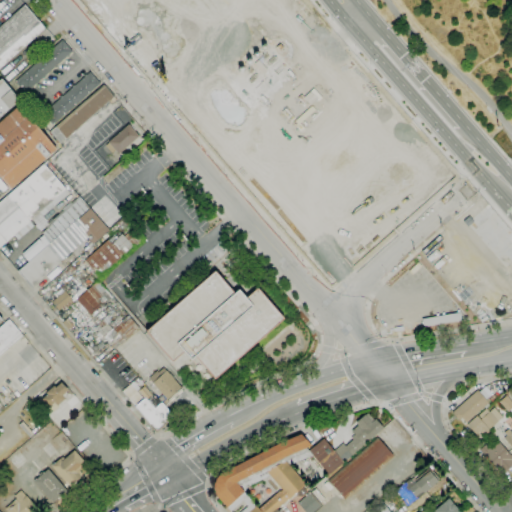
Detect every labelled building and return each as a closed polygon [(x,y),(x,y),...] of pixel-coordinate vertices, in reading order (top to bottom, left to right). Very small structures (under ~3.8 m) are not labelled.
[(0,67),(0,26),(25,5),(45,28),(0,67)] [(27,91),(22,85),(20,87),(15,82),(62,40),(72,51),(27,91)] [(177,112),(234,178),(297,124),(240,58),(177,112)] [(53,125),(48,120),(51,118),(45,111),(48,109),(47,108),(50,106),(51,107),(60,98),(59,97),(61,96),(62,97),(72,88),(71,87),(74,85),(74,86),(84,77),(83,76),(86,74),(86,75),(90,72),(100,83),(53,125)] [(0,80),(2,79),(20,100),(0,117),(0,80)] [(60,144),(50,132),(103,85),(113,97),(60,144)] [(38,115),(23,98),(29,92),(33,96),(37,92),(45,101),(40,105),(44,109),(38,115)] [(359,136),(329,100),(304,121),(311,130),(317,125),(388,210),(409,193),(377,155),(407,131),(390,110),(359,136)] [(10,189),(0,177),(0,121),(19,105),(57,149),(10,189)] [(119,154),(108,142),(128,124),(139,136),(119,154)] [(0,247),(0,202),(44,164),(69,193),(42,217),(39,213),(29,221),(34,226),(18,240),(14,235),(0,247)] [(380,218),(353,189),(335,205),(361,235),(380,218)] [(47,246),(29,261),(22,253),(43,235),(41,233),(50,225),(48,223),(79,196),(90,208),(78,219),(47,246)] [(466,223),(505,267),(511,260),(511,231),(487,204),(466,223)] [(109,230),(93,244),(87,238),(84,233),(88,230),(78,219),(90,208),(109,230)] [(87,238),(61,261),(47,246),(78,219),(88,230),(84,233),(87,238)] [(100,278),(85,261),(108,240),(113,236),(115,237),(116,236),(117,238),(121,234),(124,237),(133,228),(144,239),(122,258),(123,258),(100,278)] [(32,288),(18,272),(29,261),(47,246),(61,261),(61,262),(32,288)] [(215,379),(196,356),(191,360),(184,351),(173,361),(146,331),(215,271),(235,293),(239,290),(246,298),(257,289),(284,319),(215,379)] [(91,315),(77,299),(98,281),(112,297),(107,301),(106,299),(100,304),(101,305),(91,315)] [(62,311),(60,309),(59,310),(52,303),(65,291),(71,298),(81,290),(82,291),(85,288),(87,290),(62,311)] [(115,349),(107,340),(104,343),(97,334),(99,332),(95,328),(98,325),(97,324),(102,320),(107,326),(108,325),(112,330),(121,322),(123,324),(124,324),(121,321),(126,316),(127,317),(128,315),(131,318),(130,319),(139,328),(115,349)] [(68,329),(62,323),(68,318),(74,324),(68,329)] [(0,326),(9,319),(24,336),(0,357),(0,326)] [(167,400),(152,383),(148,378),(153,374),(157,370),(158,372),(163,367),(166,371),(166,370),(181,387),(167,400)] [(53,412),(42,400),(47,395),(46,393),(54,386),(55,388),(61,382),(68,390),(66,392),(68,395),(65,398),(58,405),(59,406),(53,412)] [(157,431),(136,407),(145,398),(139,391),(144,386),(152,395),(153,394),(173,417),(157,431)] [(466,423),(461,418),(459,420),(452,412),(477,390),(488,402),(487,403),(489,405),(486,409),(484,406),(466,423)] [(511,408),(508,412),(499,402),(506,396),(511,402),(511,408)] [(483,436),(480,432),(476,435),(467,424),(476,416),(480,420),(490,411),(498,421),(489,429),(490,431),(483,436)] [(344,461),(334,450),(342,443),(345,446),(353,440),(351,437),(354,434),(351,431),(358,425),(356,422),(365,414),(365,415),(368,413),(374,420),(375,419),(383,428),(344,461)] [(511,448),(503,438),(507,435),(504,432),(508,429),(511,431),(511,430),(511,448)] [(289,465),(306,484),(273,511),(240,511),(248,506),(243,500),(230,511),(217,496),(216,495),(216,494),(215,493),(215,492),(215,491),(214,490),(214,489),(214,488),(214,487),(214,486),(214,485),(214,484),(214,483),(215,482),(215,481),(215,480),(216,480),(216,479),(216,478),(217,478),(217,477),(218,476),(219,475),(219,474),(220,474),(283,442),(300,434),(311,445),(306,447),(309,451),(324,439),(344,462),(328,476),(312,456),(289,465)] [(344,500),(327,480),(376,438),(393,458),(344,500)] [(511,464),(502,474),(496,467),(494,469),(485,459),(487,457),(480,449),(485,445),(488,447),(497,439),(511,456),(511,464)] [(70,487),(51,466),(62,457),(64,459),(74,450),(87,464),(79,471),(81,473),(79,476),(81,478),(70,487)] [(53,502),(51,500),(50,500),(34,481),(39,476),(38,475),(41,472),(43,474),(48,469),(67,491),(60,497),(60,496),(53,502)] [(408,505),(396,490),(410,479),(414,483),(429,471),(438,481),(425,492),(425,493),(417,499),(417,498),(408,505)] [(7,511),(5,509),(16,499),(14,496),(21,490),(42,511),(7,511)] [(313,511),(305,511),(298,503),(309,493),(320,505),(313,511)] [(434,511),(448,498),(461,511),(434,511)] [(376,511),(374,508),(382,501),(390,511),(376,511)]
